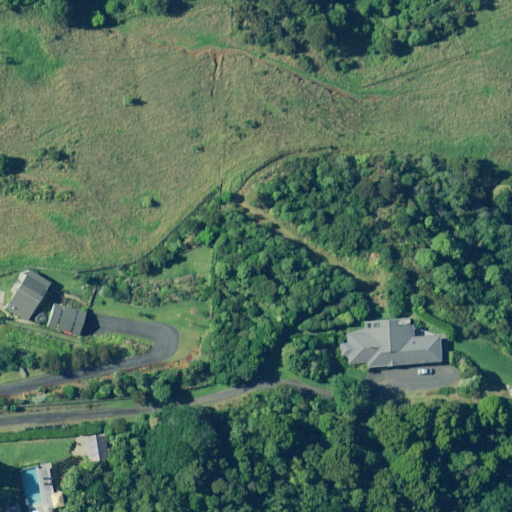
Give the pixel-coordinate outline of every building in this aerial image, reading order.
[(48,283),(22,268),(10,289),(14,292),(6,308),(27,320),(48,283)] [(85,311),(55,303),(51,315),(38,311),(35,322),(78,335),(85,311)] [(411,336),(410,319),(363,323),(363,332),(347,333),(347,342),(340,343),(341,355),(348,354),(349,363),(367,361),(368,367),(440,360),(438,334),(411,336)] [(106,437),(90,440),(93,455),(108,452),(106,437)] [(17,469),(26,509),(47,504),(38,465),(17,469)]
